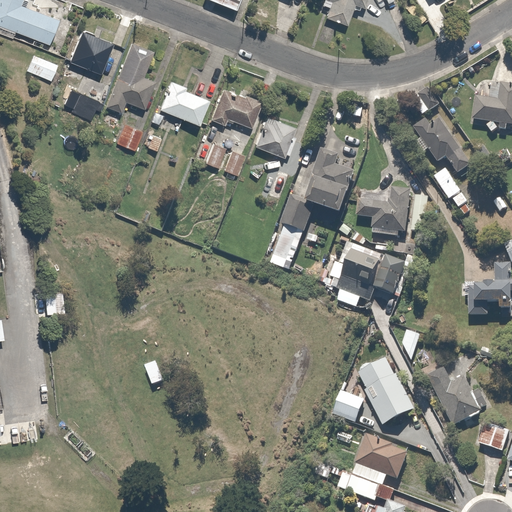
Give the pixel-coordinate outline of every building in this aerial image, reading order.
[(11,2),(3,0),(0,0),(0,36),(43,52),(53,26),(12,12),(11,2)] [(202,0),(201,3),(236,16),(241,0),(202,0)] [(366,0),(323,0),(321,7),(325,9),(320,25),(343,32),(351,7),(363,11),(366,0)] [(108,48),(74,35),(61,70),(94,83),(108,48)] [(146,55),(126,46),(96,113),(113,121),(119,108),(139,116),(152,87),(136,80),(146,55)] [(47,73),(23,62),(17,77),(41,87),(47,73)] [(182,91),(165,85),(154,114),(196,130),(206,104),(181,94),(182,91)] [(470,101),(467,126),(511,129),(511,91),(500,91),(499,104),(470,101)] [(256,108),(217,93),(204,129),(216,134),(219,126),(246,136),(256,108)] [(80,128),(89,108),(61,95),(53,115),(80,128)] [(407,108),(414,122),(434,111),(426,98),(407,108)] [(290,137),(262,123),(248,152),(277,165),(290,137)] [(470,172),(440,126),(430,132),(426,126),(410,136),(417,147),(413,149),(419,160),(424,157),(431,169),(441,162),(453,182),(470,172)] [(134,136),(116,129),(108,149),(126,156),(134,136)] [(148,157),(153,147),(143,144),(139,153),(148,157)] [(216,155),(205,151),(197,169),(208,174),(216,155)] [(305,196),(301,206),(340,220),(349,194),(345,193),(351,178),(332,170),(336,160),(316,152),(300,194),(305,196)] [(236,164),(224,158),(215,176),(227,182),(236,164)] [(294,175),(266,165),(265,165),(257,190),(266,193),(262,204),(277,209),(283,189),(288,191),(294,175)] [(443,174),(432,181),(453,213),(464,206),(443,174)] [(354,204),(352,224),(368,226),(367,234),(369,234),(368,241),(391,243),(391,237),(408,238),(412,195),(389,193),(388,207),(354,204)] [(284,200),(272,230),(295,239),(307,209),(284,200)] [(424,238),(425,202),(412,202),(410,237),(424,238)] [(353,228),(343,222),(338,230),(348,236),(353,228)] [(511,246),(503,249),(508,267),(511,266),(511,246)] [(382,263),(340,248),(333,268),(330,267),(324,284),(330,287),(328,294),(366,307),(382,263)] [(403,271),(383,264),(372,291),(392,299),(403,271)] [(455,288),(455,320),(472,321),(472,310),(501,311),(501,321),(511,321),(511,285),(510,285),(510,269),(491,269),(491,289),(455,288)] [(406,371),(419,338),(404,335),(398,354),(406,371)] [(156,360),(144,365),(151,385),(164,380),(156,360)] [(381,363),(352,378),(361,397),(359,398),(377,431),(410,414),(393,381),(391,382),(381,363)] [(443,370),(423,379),(446,433),(481,418),(472,397),(467,399),(461,386),(452,389),(443,370)] [(359,406),(334,399),(328,418),(353,426),(359,406)] [(475,428),(470,452),(500,458),(504,434),(475,428)] [(362,439),(350,469),(392,486),(403,459),(388,453),(389,450),(362,439)] [(380,482),(350,471),(346,482),(376,493),(380,482)] [(386,498),(333,479),(327,496),(368,511),(371,504),(382,508),(386,498)]
